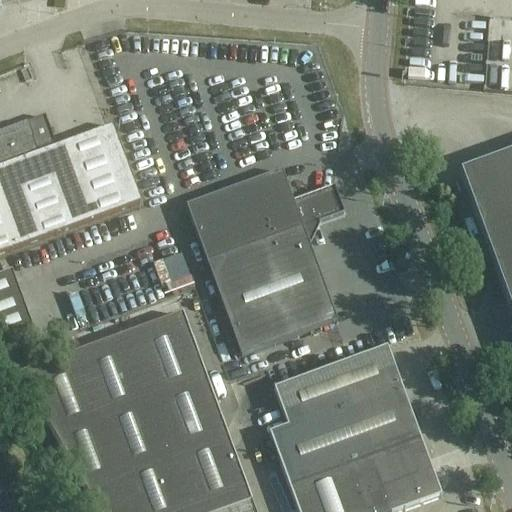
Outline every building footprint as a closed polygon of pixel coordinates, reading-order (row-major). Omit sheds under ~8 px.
[(37,156),(35,151),(54,144),(45,119),(0,135),(0,257),(141,205),(112,129),(37,156)] [(511,317),(511,157),(460,176),(511,317)] [(214,286),(309,251),(302,231),(343,216),(334,190),(292,205),(281,175),(186,210),(214,286)] [(336,325),(309,251),(214,286),(241,360),(336,325)] [(11,275),(0,278),(0,343),(32,332),(11,275)] [(19,377),(96,511),(254,511),(183,317),(19,377)] [(269,437),(282,474),(414,425),(387,351),(273,393),(287,430),(269,437)] [(407,511),(442,500),(414,425),(282,474),(296,511),(407,511)] [(0,511),(8,511),(0,497),(0,511)]
